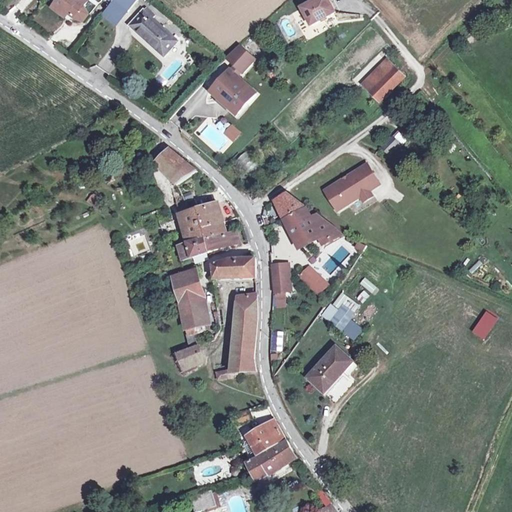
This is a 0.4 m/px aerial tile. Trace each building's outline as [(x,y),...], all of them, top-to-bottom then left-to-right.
[(58,0),(56,4),(76,20),(83,23),(88,15),(85,9),(83,8),(89,1),(88,0),(79,0),(58,0)] [(111,0),(113,1),(114,0),(129,12),(138,1),(137,0),(111,0)] [(315,0),(301,8),(312,26),(337,13),(329,0),(315,0)] [(131,27),(165,57),(178,42),(153,19),(155,17),(147,10),(131,27)] [(240,47),(227,59),(244,74),(256,61),(240,47)] [(365,85),(382,101),(404,80),(387,63),(365,85)] [(212,92),(238,116),(257,96),(230,72),(212,92)] [(232,128),(226,135),(233,141),(239,135),(232,128)] [(382,149),(390,157),(402,144),(394,136),(382,149)] [(156,166),(178,186),(173,176),(193,167),(171,150),(156,166)] [(252,177),(261,169),(245,151),(236,160),(252,177)] [(344,180),(325,192),(338,212),(360,198),(369,192),(380,186),(367,166),(347,178),(348,180),(345,182),(344,180)] [(173,176),(178,186),(198,172),(193,167),(173,176)] [(148,192),(151,201),(159,198),(156,189),(148,192)] [(369,192),(360,198),(364,203),(373,197),(369,192)] [(92,193),(87,203),(97,208),(102,198),(92,193)] [(276,202),(301,249),(320,238),(324,245),(342,235),(318,216),(311,220),(306,208),(289,195),(276,202)] [(180,215),(189,244),(178,247),(183,262),(240,243),(236,232),(235,232),(234,231),(228,233),(219,204),(199,209),(191,212),(180,215)] [(212,266),(214,281),(256,280),(256,258),(254,259),(232,259),(212,266)] [(288,266),(272,267),(274,295),(290,294),(288,266)] [(311,268),(303,278),(322,294),(330,284),(311,268)] [(182,304),(205,299),(197,271),(174,279),(178,292),(182,304)] [(359,285),(373,293),(377,285),(363,277),(359,285)] [(363,290),(356,298),(362,303),(369,295),(363,290)] [(234,374),(240,374),(256,373),(255,360),(258,320),(257,296),(239,298),(232,370),(217,373),(218,375),(219,381),(234,378),(234,374)] [(205,299),(182,304),(188,330),(194,328),(211,324),(205,299)] [(333,324),(343,331),(355,315),(345,307),(333,324)] [(194,328),(188,330),(188,334),(187,334),(190,349),(198,346),(194,328)] [(281,351),(283,332),(272,330),(270,350),(281,351)] [(198,346),(190,349),(176,354),(183,371),(205,363),(198,346)] [(309,378),(326,394),(354,363),(337,348),(309,378)] [(229,419),(232,427),(252,419),(249,411),(229,419)] [(269,425),(263,429),(248,437),(259,458),(247,464),(254,476),(257,482),(297,457),(287,441),(275,421),(269,425)] [(190,496),(195,511),(199,511),(217,506),(211,489),(205,491),(190,496)]
